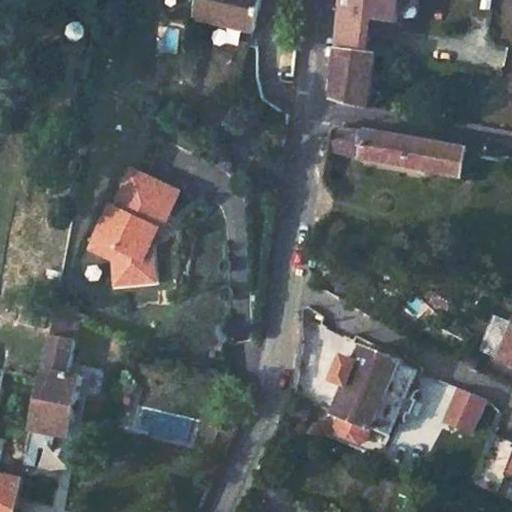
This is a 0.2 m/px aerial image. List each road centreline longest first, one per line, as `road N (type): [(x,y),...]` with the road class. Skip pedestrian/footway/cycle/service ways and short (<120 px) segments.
road 1 (residential): [(294,287),(511,395)]
road 2 (unclassified): [(226,511),(288,399),(294,287)]
road 3 (residential): [(511,144),(302,112)]
road 4 (unclassified): [(294,287),(302,112)]
